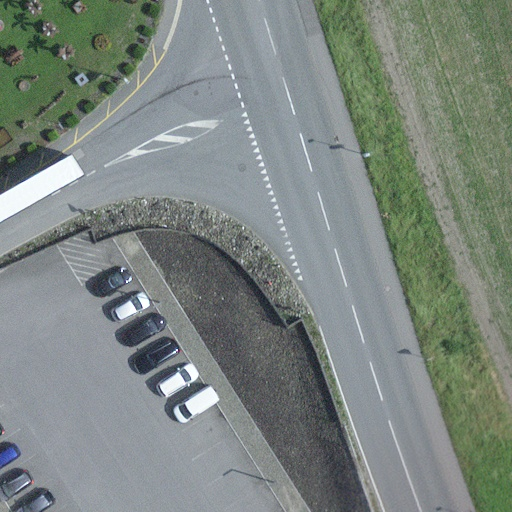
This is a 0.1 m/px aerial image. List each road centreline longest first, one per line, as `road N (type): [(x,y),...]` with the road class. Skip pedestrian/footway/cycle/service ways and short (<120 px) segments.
road 1 (secondary): [(284,92),(422,511)]
road 2 (unclassified): [(284,92),(124,150),(0,224)]
